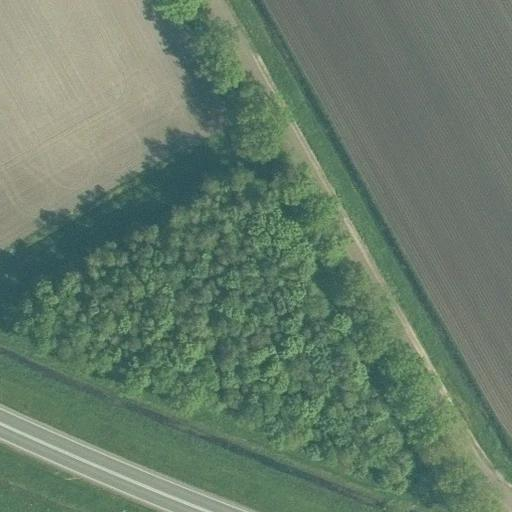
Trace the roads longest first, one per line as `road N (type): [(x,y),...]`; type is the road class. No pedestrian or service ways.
road 1 (unclassified): [(511,501),(222,0)]
road 2 (trunk): [(207,511),(0,424)]
